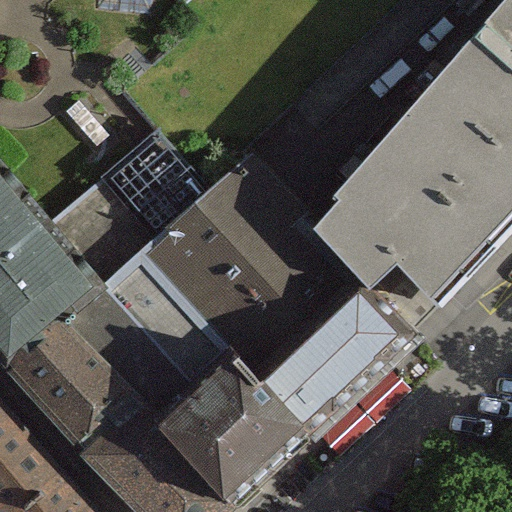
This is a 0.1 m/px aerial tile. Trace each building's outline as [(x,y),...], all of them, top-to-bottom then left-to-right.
[(511,0),(507,0),(313,225),(369,290),(398,261),(436,303),(511,226),(511,0)] [(200,181),(158,133),(50,225),(102,288),(142,248),(210,193),(200,181)] [(210,193),(142,248),(244,362),(264,384),(369,290),(313,225),(247,156),(210,193)] [(0,167),(0,350),(14,367),(65,323),(102,288),(50,225),(0,167)] [(102,288),(65,323),(137,400),(165,429),(244,362),(142,248),(102,288)] [(413,334),(369,290),(264,384),(307,433),(413,334)] [(65,323),(14,367),(87,452),(137,400),(65,323)] [(233,501),(307,433),(264,384),(244,362),(165,429),(233,501)] [(137,400),(87,452),(145,511),(221,511),(233,501),(165,429),(137,400)] [(94,511),(0,403),(0,511),(94,511)]
